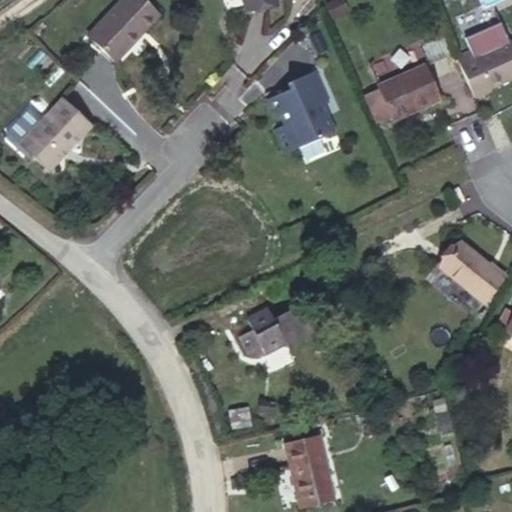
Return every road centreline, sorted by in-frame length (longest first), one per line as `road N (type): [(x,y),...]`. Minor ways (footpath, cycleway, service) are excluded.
road 1 (residential): [(204,511),(178,400),(149,341),(83,270)]
road 2 (residential): [(83,270),(183,167),(217,112)]
